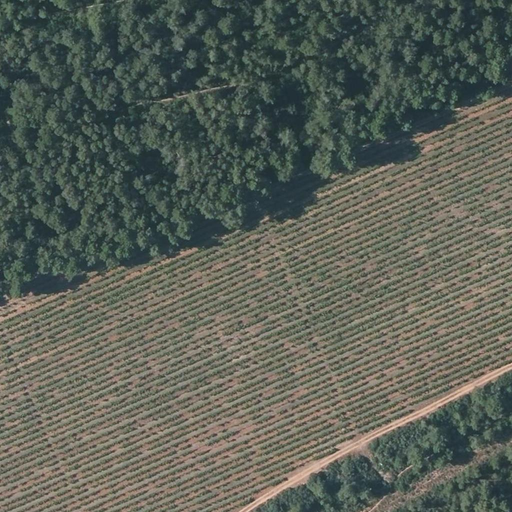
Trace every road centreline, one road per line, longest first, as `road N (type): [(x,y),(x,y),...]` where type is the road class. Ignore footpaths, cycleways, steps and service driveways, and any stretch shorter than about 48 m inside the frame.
road 1 (track): [(0,287),(189,221),(511,84)]
road 2 (track): [(511,368),(368,438),(247,511)]
